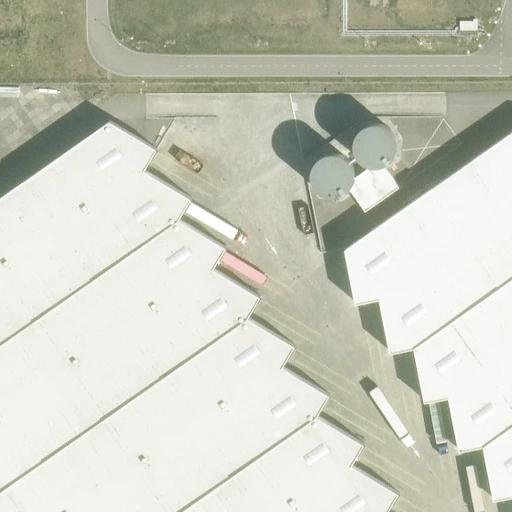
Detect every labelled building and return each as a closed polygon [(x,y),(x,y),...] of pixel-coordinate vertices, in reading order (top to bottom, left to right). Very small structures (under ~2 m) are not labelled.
[(0,511),(387,511),(399,493),(352,465),(365,444),(318,416),(330,395),(283,366),(296,345),(249,317),(261,296),(214,268),(227,247),(179,219),(192,198),(145,170),(158,149),(110,121),(0,198),(0,511)] [(394,143),(393,138),(392,135),(390,131),(387,127),(381,123),(373,121),(368,121),(363,123),(357,127),(352,133),(351,137),(350,141),(351,146),(351,150),(356,157),(361,162),(366,164),(370,164),(378,164),(383,162),(387,159),(389,156),(392,152),(393,148),(394,143)] [(511,131),(345,249),(356,303),(380,298),(390,352),(414,348),(425,401),(449,397),(459,450),(483,446),(494,499),(511,495),(511,131)] [(350,177),(350,176),(350,172),(348,168),(347,165),(343,161),(339,158),(336,156),(330,155),(326,155),(322,155),(319,157),(314,159),(312,162),(308,168),(306,177),(308,184),(310,188),(313,192),(319,196),(324,198),(328,198),(333,198),(337,196),(343,192),(348,186),(349,182),(350,177)] [(370,167),(356,177),(355,179),(355,182),(354,185),(352,188),(350,190),(365,212),(399,188),(384,166),(381,167),(378,168),(375,168),(373,168),(370,167)]
